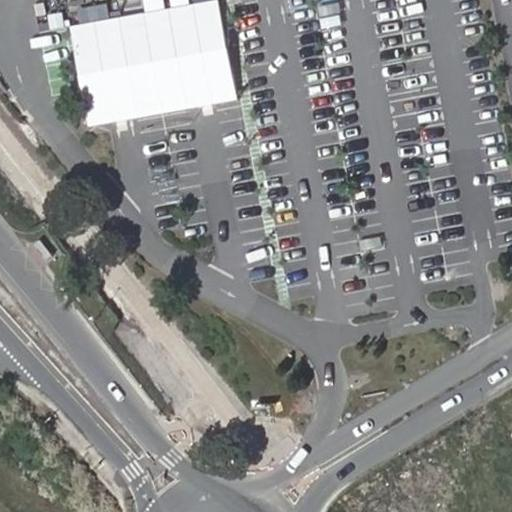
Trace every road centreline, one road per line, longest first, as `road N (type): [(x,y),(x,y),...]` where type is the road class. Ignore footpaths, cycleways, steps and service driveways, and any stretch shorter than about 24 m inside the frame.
road 1 (secondary): [(218,485),(151,435),(0,253)]
road 2 (residential): [(511,336),(320,455),(249,488)]
road 3 (residential): [(305,511),(332,478),(511,368)]
road 4 (secondary): [(45,368),(129,470),(148,511)]
